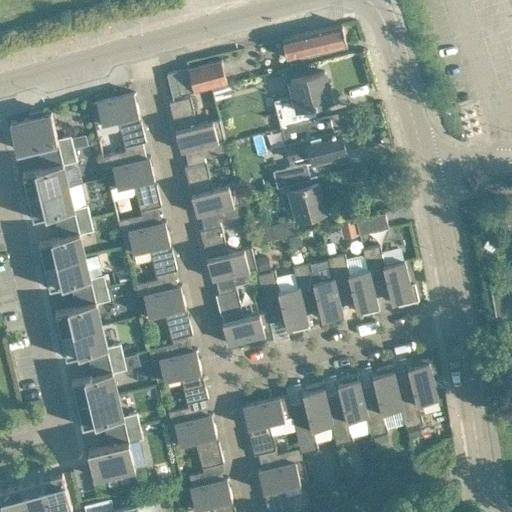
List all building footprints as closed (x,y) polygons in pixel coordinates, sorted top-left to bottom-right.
[(346,43),(342,23),(282,37),(286,56),(346,43)] [(194,90),(227,82),(221,58),(188,67),(194,90)] [(194,90),(188,67),(167,72),(172,95),(194,90)] [(317,118),(317,117),(313,118),(310,105),(332,99),(325,70),(290,80),(294,95),(275,100),(282,127),(317,118)] [(139,112),(136,100),(134,100),(132,93),(135,92),(135,91),(90,102),(95,123),(118,117),(126,149),(102,155),(105,166),(149,155),(141,120),(140,120),(138,113),(139,112)] [(190,95),(169,100),(174,120),(175,120),(177,128),(176,128),(179,141),(181,140),(183,147),(179,148),(180,149),(201,144),(224,139),(219,118),(197,123),(190,95)] [(17,148),(37,144),(57,139),(57,138),(51,111),(44,113),(43,109),(29,112),(30,116),(10,121),(17,148)] [(313,162),(347,153),(340,129),(332,131),(328,115),(317,118),(282,127),(281,127),(290,159),(310,154),(313,162)] [(71,134),(57,138),(57,139),(60,150),(74,147),(71,134)] [(227,150),(224,139),(201,144),(204,155),(227,150)] [(77,160),(74,147),(60,150),(63,162),(63,163),(77,160)] [(155,176),(152,164),(150,164),(148,157),(151,156),(151,155),(149,155),(105,166),(110,187),(134,182),(140,209),(161,204),(156,184),(155,184),(153,177),(155,176)] [(206,160),(185,165),(190,185),(191,184),(193,192),(191,192),(194,205),(196,204),(198,212),(195,212),(195,213),(217,208),(241,203),(236,181),(212,187),(206,160)] [(68,185),(63,163),(63,162),(22,172),(28,195),(68,185)] [(309,178),(306,164),(305,163),(274,171),(278,186),(309,178)] [(326,211),(318,181),(280,192),(284,208),(294,205),(297,219),(326,211)] [(74,207),(68,185),(28,195),(33,218),(74,208),(74,207)] [(243,214),(241,203),(217,208),(220,219),(243,214)] [(87,204),(74,207),(74,208),(76,220),(90,216),(87,204)] [(388,226),(385,211),(356,218),(359,233),(388,226)] [(142,213),(118,219),(119,225),(121,230),(144,225),(142,213)] [(93,229),(90,216),(76,220),(79,231),(80,232),(93,229)] [(296,232),(294,222),(293,218),(263,225),(267,239),(296,232)] [(170,241),(167,228),(165,229),(163,221),(167,220),(166,219),(144,225),(121,230),(126,251),(149,246),(156,273),(177,268),(172,248),(171,248),(169,241),(170,241)] [(207,256),(210,269),(212,268),(214,276),(210,276),(211,278),(233,272),(247,269),(256,267),(251,246),(228,251),(221,224),(200,229),(205,249),(206,249),(208,256),(207,256)] [(85,254),(80,232),(79,231),(39,241),(44,264),(85,254)] [(380,243),(363,248),(364,253),(365,253),(375,295),(376,295),(384,293),(383,290),(389,288),(392,301),(397,300),(398,304),(418,299),(415,283),(410,284),(404,258),(385,263),(380,243)] [(379,309),(376,295),(375,295),(365,253),(364,253),(346,257),(345,252),(328,256),(333,276),(340,303),(341,303),(349,301),(348,298),(354,297),(357,309),(362,308),(363,312),(378,309),(379,309)] [(90,276),(85,254),(44,264),(50,287),(71,282),(90,277),(90,276)] [(344,317),(341,303),(340,303),(333,276),(314,280),(310,261),(293,265),(294,271),(297,284),(298,284),(305,312),(306,312),(314,310),(313,306),(319,305),(322,318),(327,316),(328,321),(343,317),(343,318),(344,317)] [(250,280),(247,269),(233,272),(235,284),(250,280)] [(309,326),(306,312),(305,312),(298,284),(297,284),(294,271),(276,275),(275,269),(258,273),(267,310),(269,320),(279,318),(278,315),(284,314),(287,326),(292,325),(293,329),(308,326),(309,326)] [(104,273),(90,276),(90,277),(93,289),(107,286),(104,273)] [(93,289),(90,277),(71,282),(74,293),(93,289)] [(157,278),(134,283),(136,295),(160,289),(157,278)] [(186,305),(183,292),(181,293),(179,285),(182,285),(182,283),(160,289),(136,295),(141,316),(165,310),(171,337),(192,332),(187,312),(186,312),(184,305),(186,305)] [(110,298),(107,286),(93,289),(96,301),(96,302),(110,298)] [(237,288),(216,293),(221,313),(222,313),(224,320),(222,321),(225,333),(227,333),(229,340),(226,341),(226,342),(272,331),(269,320),(267,310),(244,315),(237,288)] [(96,301),(93,289),(74,293),(77,305),(96,301)] [(101,323),(96,302),(96,301),(77,305),(55,310),(61,333),(101,323)] [(107,345),(101,323),(61,333),(66,356),(107,347),(107,345)] [(120,342),(107,345),(107,347),(109,358),(123,355),(120,342)] [(173,342),(149,347),(152,359),(176,353),(173,342)] [(201,369),(198,356),(196,357),(194,350),(198,349),(197,348),(176,353),(152,359),(157,380),(180,374),(187,402),(208,396),(203,376),(202,377),(200,369),(201,369)] [(126,368),(123,355),(109,358),(112,370),(113,371),(126,368)] [(412,364),(407,365),(410,378),(405,379),(404,376),(396,378),(395,378),(406,422),(405,422),(406,426),(423,422),(418,402),(438,397),(431,372),(436,370),(432,355),(411,360),(412,364)] [(321,380),(343,373),(339,364),(318,371),(321,380)] [(395,378),(396,378),(392,364),(391,364),(391,365),(376,368),(377,373),(372,374),(375,386),(370,388),(369,384),(361,386),(368,414),(366,415),(371,432),(371,434),(388,430),(387,427),(405,422),(406,422),(395,378)] [(118,393),(113,371),(112,370),(72,379),(77,402),(118,393)] [(368,414),(361,386),(357,372),(356,372),(356,373),(341,377),(342,381),(337,382),(340,395),(335,396),(334,393),(326,395),(333,423),(331,423),(334,435),(336,443),(353,439),(352,437),(371,432),(366,415),(368,414)] [(333,423),(326,395),(323,381),(321,381),(321,382),(306,385),(307,390),(302,391),(305,403),(300,405),(299,401),(289,404),(292,415),(300,447),(301,451),(318,447),(316,439),(334,435),(331,423),(333,423)] [(31,390),(14,394),(17,406),(34,402),(31,390)] [(123,415),(118,393),(77,402),(83,425),(123,416),(123,415)] [(269,420),(292,415),(289,404),(287,394),(241,405),(242,406),(245,405),(247,412),(245,413),(248,425),(249,425),(251,433),(250,433),(254,453),(276,448),(269,420)] [(168,410),(171,422),(191,417),(188,405),(168,410)] [(137,411),(123,415),(123,416),(126,427),(140,424),(137,411)] [(217,433),(214,421),(212,421),(210,414),(213,413),(213,412),(191,417),(171,422),(167,423),(172,444),(196,438),(202,466),(223,461),(219,441),(217,441),(216,433),(217,433)] [(145,464),(139,438),(143,437),(140,424),(126,427),(129,439),(88,449),(95,476),(115,471),(116,475),(130,472),(129,468),(145,464)] [(303,458),(301,451),(300,447),(277,452),(279,464),(303,458)] [(308,479),(303,458),(279,464),(257,469),(257,470),(260,469),(262,476),(260,477),(263,489),(264,489),(266,497),(265,497),(268,511),(290,511),(291,511),(284,485),(308,479)] [(189,474),(192,485),(206,481),(204,470),(189,474)] [(55,511),(72,507),(62,471),(41,477),(50,511),(55,511)] [(232,497),(229,485),(227,485),(226,478),(229,477),(228,476),(206,481),(192,485),(183,487),(188,508),(211,502),(213,511),(235,511),(234,505),(233,505),(231,497),(232,497)] [(50,511),(41,477),(20,482),(28,511),(50,511)] [(28,511),(20,482),(0,487),(0,494),(4,511),(28,511)]
